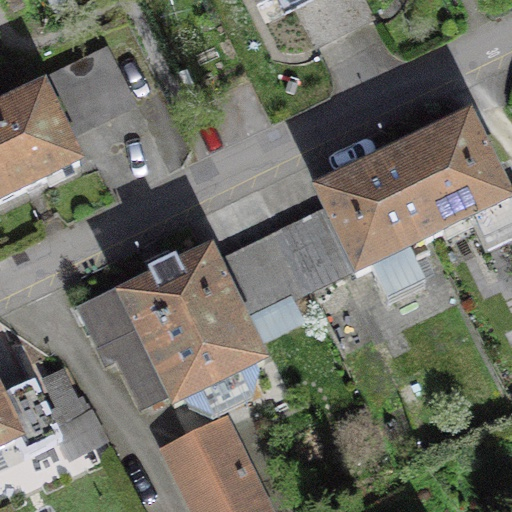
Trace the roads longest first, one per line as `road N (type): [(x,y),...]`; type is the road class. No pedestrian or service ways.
road 1 (residential): [(511,33),(0,284)]
road 2 (track): [(168,511),(24,272)]
